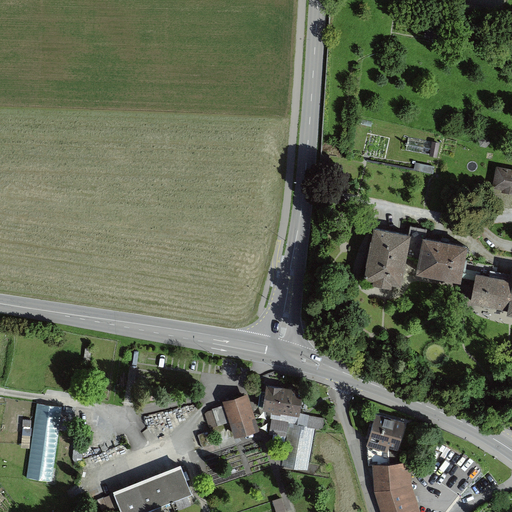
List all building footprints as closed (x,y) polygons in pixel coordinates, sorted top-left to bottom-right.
[(483,134),(478,139),(480,145),(487,147),(491,142),(489,136),(483,134)] [(439,143),(432,142),(429,157),(436,158),(439,143)] [(414,163),(413,172),(433,175),(435,167),(414,163)] [(511,169),(498,167),(494,188),(511,191),(511,169)] [(411,235),(374,229),(364,280),(401,287),(411,235)] [(466,246),(423,239),(417,274),(460,281),(466,246)] [(471,305),(509,312),(511,293),(511,281),(477,275),(471,305)] [(264,407),(263,409),(301,416),(306,386),(269,379),(266,392),(261,392),(259,406),(264,407)] [(247,393),(223,401),(225,407),(204,414),(209,429),(230,422),(235,438),(257,432),(259,431),(247,393)] [(62,407),(36,403),(26,477),(52,481),(62,407)] [(406,422),(378,414),(369,444),(398,452),(406,422)] [(324,432),(287,426),(280,467),(307,472),(308,465),(318,466),(324,432)] [(421,511),(407,459),(373,468),(384,511),(421,511)] [(180,465),(115,490),(123,511),(148,511),(192,494),(180,465)] [(103,511),(110,509),(104,496),(98,499),(102,511),(103,511)] [(284,511),(280,498),(234,511),(284,511)]
